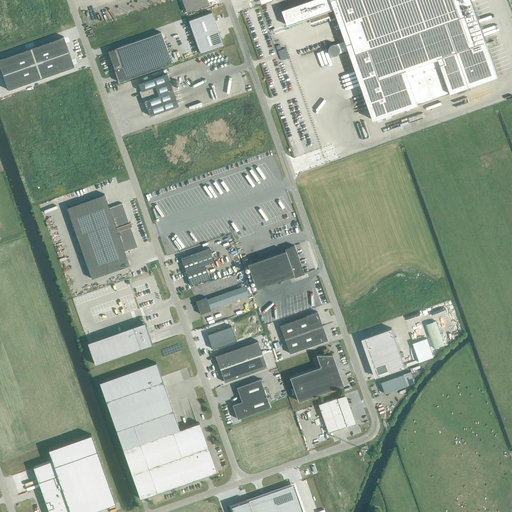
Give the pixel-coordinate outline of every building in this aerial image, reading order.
[(207,0),(182,0),(186,13),(209,5),(207,0)] [(311,0),(287,9),(292,24),(309,18),(313,28),(338,19),(373,120),(419,104),(407,70),(439,59),(451,93),(498,77),(470,0),(311,0)] [(223,45),(212,12),(188,21),(200,53),(223,45)] [(161,32),(108,51),(119,82),(172,64),(161,32)] [(0,67),(3,75),(69,52),(64,37),(0,59),(0,67)] [(74,67),(69,52),(3,75),(8,90),(74,67)] [(141,91),(140,92),(143,102),(145,101),(150,116),(178,106),(167,74),(138,84),(141,91)] [(371,139),(366,122),(357,125),(362,141),(371,139)] [(218,192),(224,202),(238,193),(232,183),(218,192)] [(126,255),(139,251),(132,231),(133,230),(132,226),(130,227),(123,207),(111,211),(106,198),(68,211),(93,282),(131,269),(126,255)] [(294,245),(284,249),(285,250),(247,264),(256,289),(294,275),(294,277),(304,274),(294,245)] [(200,267),(204,265),(214,262),(209,248),(195,253),(181,258),(186,272),(200,267)] [(190,286),(209,279),(204,265),(200,267),(186,272),(190,286)] [(372,295),(353,302),(360,320),(378,314),(372,295)] [(196,301),(200,314),(211,311),(206,297),(196,301)] [(285,339),(322,326),(317,312),(280,325),(285,339)] [(410,338),(424,333),(418,314),(404,319),(410,338)] [(436,321),(425,325),(434,348),(444,345),(436,321)] [(145,323),(88,343),(96,365),(152,345),(145,323)] [(231,326),(208,334),(213,349),(236,341),(231,326)] [(327,340),(322,326),(285,339),(290,353),(327,340)] [(366,337),(379,376),(405,367),(391,328),(366,337)] [(220,369),(262,354),(258,341),(215,356),(220,369)] [(262,354),(220,369),(224,382),(267,367),(262,354)] [(317,355),(321,367),(290,377),(298,401),(343,385),(332,354),(317,355)] [(156,363),(99,383),(123,450),(140,499),(217,472),(199,423),(180,430),(156,363)] [(408,386),(404,374),(381,382),(385,394),(408,386)] [(237,419),(270,407),(260,379),(237,387),(242,401),(232,405),(237,419)] [(318,404),(321,413),(340,407),(341,411),(350,408),(345,395),(318,404)] [(340,407),(321,413),(328,433),(355,423),(350,408),(341,411),(340,407)] [(49,449),(53,461),(35,468),(50,511),(90,511),(116,503),(92,434),(49,449)] [(298,511),(289,486),(231,506),(233,511),(298,511)]
